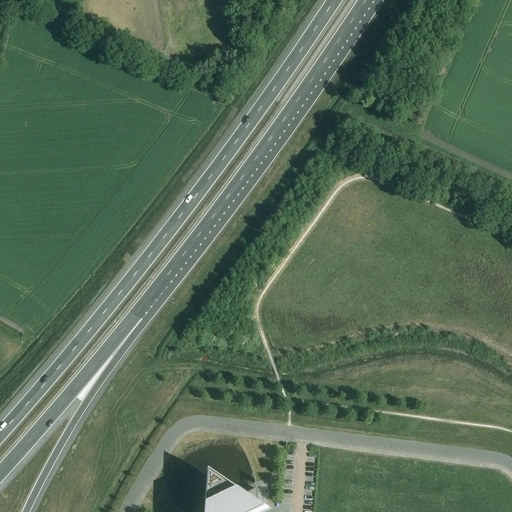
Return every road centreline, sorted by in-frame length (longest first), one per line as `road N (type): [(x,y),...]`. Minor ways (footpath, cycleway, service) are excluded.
road 1 (motorway): [(335,0),(129,284),(0,435)]
road 2 (residential): [(511,465),(193,422),(169,438),(125,511)]
road 3 (motorway): [(135,314),(364,0)]
road 4 (motorway): [(28,511),(135,314)]
road 5 (motorway): [(0,474),(135,314)]
